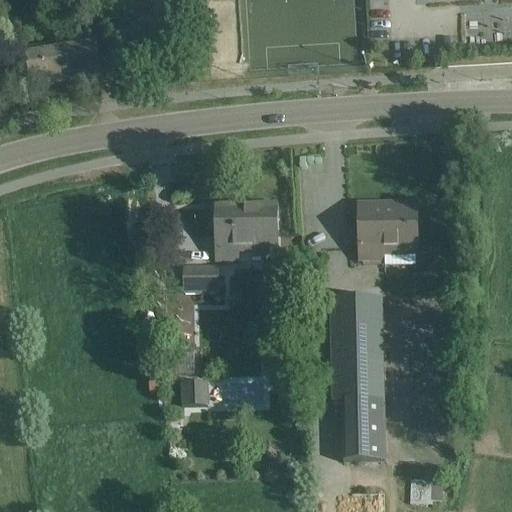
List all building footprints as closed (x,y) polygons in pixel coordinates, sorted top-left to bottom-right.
[(101,78),(95,40),(24,51),(30,89),(101,78)] [(417,250),(416,208),(359,209),(360,261),(382,260),(382,250),(417,250)] [(276,251),(276,210),(217,210),(217,263),(237,263),(237,251),(276,251)] [(218,272),(185,272),(185,296),(218,296),(218,272)] [(384,403),(382,300),(330,301),(332,404),(339,404),(339,440),(341,440),(342,465),(378,464),(377,421),(384,421),(383,403),(384,403)] [(171,303),(172,335),(195,334),(194,303),(171,303)] [(208,408),(208,385),(181,386),(181,409),(208,408)] [(310,481),(308,450),(290,451),(291,461),(289,461),(290,482),(310,481)]
